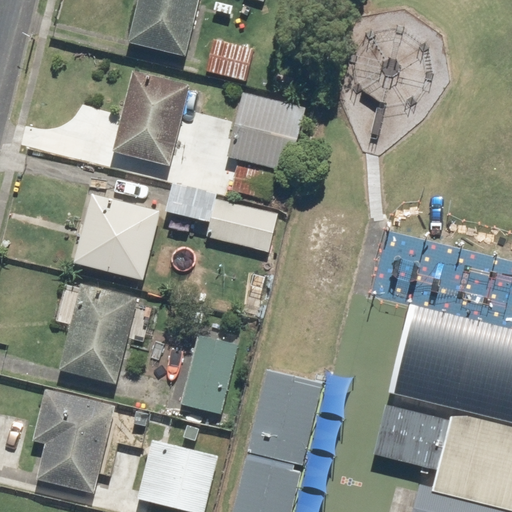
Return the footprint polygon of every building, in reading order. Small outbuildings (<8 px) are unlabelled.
[(204,0),(143,0),(133,39),(192,53),(204,0)] [(276,27),(246,20),(242,38),(271,46),(276,27)] [(303,31),(286,48),(305,67),(322,49),(303,31)] [(258,47),(218,38),(211,70),(250,80),(258,47)] [(196,83),(139,69),(119,151),(176,164),(196,83)] [(311,106),(249,91),(233,155),(296,170),(311,106)] [(232,189),(273,199),(280,170),(239,160),(232,189)] [(167,208),(99,192),(82,262),(150,278),(167,208)] [(281,213),(221,199),(212,236),(272,251),(281,213)] [(289,511),(299,464),(308,466),(366,221),(305,207),(247,452),(232,511),(289,511)] [(33,215),(14,209),(2,251),(21,256),(33,215)] [(143,296),(87,282),(66,368),(122,382),(143,296)] [(511,325),(417,302),(395,390),(511,418),(511,325)] [(244,342),(204,333),(187,402),(227,412),(244,342)] [(100,491),(121,405),(51,388),(39,438),(51,440),(42,478),(100,491)] [(511,511),(511,421),(506,420),(487,417),(453,419),(385,404),(372,456),(422,467),(409,511),(511,511)] [(210,511),(224,454),(159,439),(145,496),(209,511),(210,511)]
